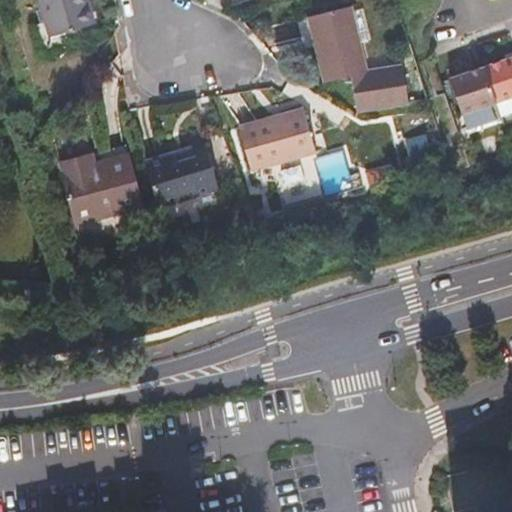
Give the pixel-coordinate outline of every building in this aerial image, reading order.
[(89,0),(41,0),(53,37),(97,24),(89,0)] [(354,8),(310,18),(327,82),(354,75),(361,110),(411,100),(406,64),(371,72),(354,8)] [(511,55),(487,64),(499,100),(503,114),(511,111),(511,55)] [(419,58),(406,60),(412,100),(426,97),(419,58)] [(499,100),(487,64),(453,77),(465,112),(499,100)] [(304,109),(272,118),(274,124),(306,116),(304,109)] [(274,124),(272,118),(240,126),(252,169),(316,152),(306,116),(274,124)] [(407,136),(414,161),(435,155),(428,130),(407,136)] [(187,139),(189,146),(202,143),(200,136),(187,139)] [(189,146),(191,153),(198,151),(200,158),(206,156),(202,143),(189,146)] [(129,146),(62,162),(78,222),(144,206),(129,146)] [(161,157),(143,162),(155,205),(214,189),(206,156),(200,158),(198,151),(191,153),(163,162),(161,157)] [(348,151),(319,155),(324,193),(353,189),(348,151)] [(283,202),(289,205),(314,199),(317,193),(314,182),(308,178),(284,185),(280,191),(283,202)]
